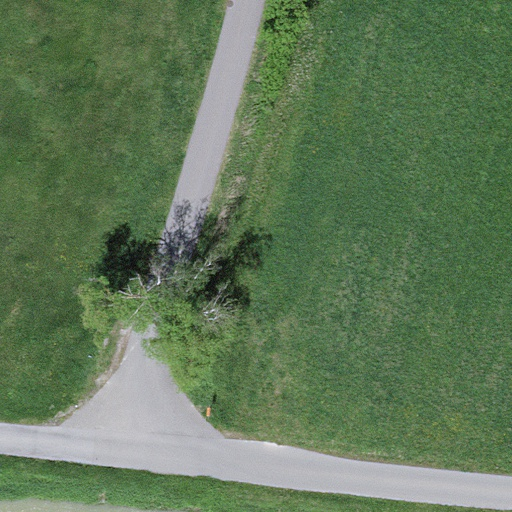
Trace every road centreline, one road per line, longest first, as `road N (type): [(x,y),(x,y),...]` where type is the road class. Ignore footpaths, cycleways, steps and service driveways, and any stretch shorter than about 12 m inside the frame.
road 1 (unclassified): [(127,457),(244,0)]
road 2 (unclassified): [(511,496),(127,457)]
road 3 (unclassified): [(127,457),(0,443)]
